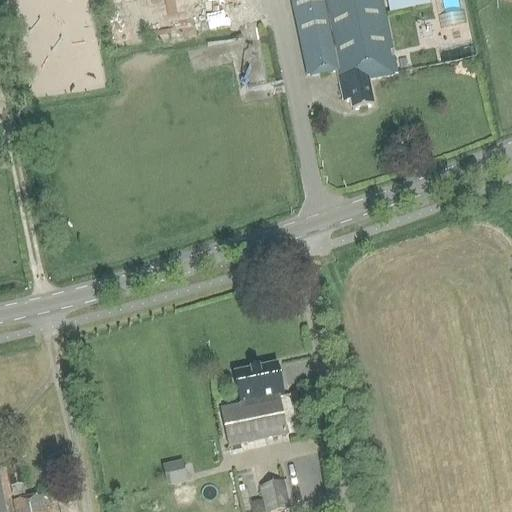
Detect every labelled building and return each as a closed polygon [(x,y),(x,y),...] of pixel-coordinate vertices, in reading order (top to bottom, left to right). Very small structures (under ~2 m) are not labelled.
[(369,81),(399,75),(382,0),(291,0),(308,78),(339,71),(346,103),(351,102),(353,111),(374,107),(369,81)] [(228,447),(288,435),(280,400),(284,399),(277,364),(233,374),(240,405),(220,410),(228,447)] [(182,462),(162,467),(166,487),(187,483),(182,462)] [(10,488),(23,486),(19,466),(6,468),(10,488)] [(260,487),(265,511),(286,511),(290,511),(283,482),(260,487)] [(14,511),(45,511),(43,496),(13,501),(14,511)]
